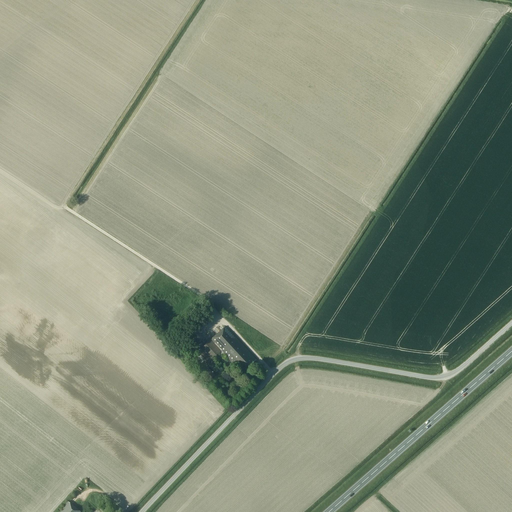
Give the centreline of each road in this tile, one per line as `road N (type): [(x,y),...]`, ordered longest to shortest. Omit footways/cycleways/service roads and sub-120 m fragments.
road 1 (unclassified): [(142,511),(284,363),(307,359),(436,379),(511,319)]
road 2 (trunk): [(328,511),(511,351)]
